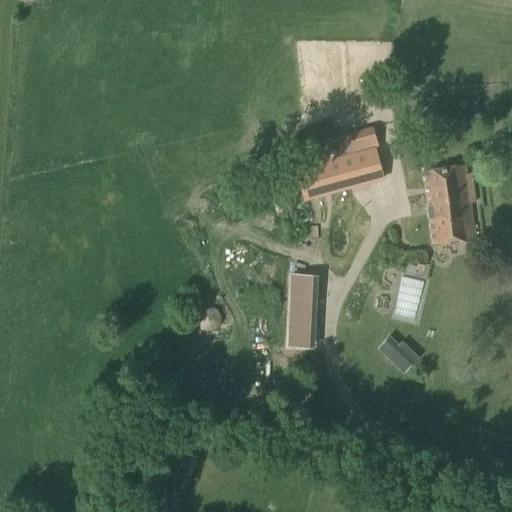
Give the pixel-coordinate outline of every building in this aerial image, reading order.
[(301,190),(378,170),(373,148),(377,147),(372,129),(337,138),(342,154),(295,167),(301,190)] [(428,210),(469,204),(475,203),(471,175),(465,176),(463,166),(423,172),(428,210)] [(404,219),(414,225),(424,209),(413,203),(404,219)] [(469,204),(428,210),(433,246),(474,241),(469,204)] [(370,282),(391,267),(376,246),(355,261),(370,282)] [(318,275),(291,274),(290,298),(317,299),(318,275)] [(407,328),(428,331),(434,291),(413,287),(407,328)] [(228,321),(228,320),(228,319),(228,318),(228,317),(228,316),(227,315),(227,314),(227,313),(226,313),(226,312),(226,311),(225,311),(225,310),(224,310),(224,309),(223,309),(223,308),(222,308),(222,307),(221,307),(220,306),(219,306),(218,305),(217,305),(216,305),(215,305),(215,304),(214,304),(213,304),(212,304),(211,304),(210,304),(209,304),(209,305),(208,305),(207,305),(206,305),(206,306),(205,306),(204,306),(204,307),(203,307),(202,308),(201,308),(201,309),(200,309),(200,310),(199,310),(199,311),(198,312),(198,313),(197,314),(197,315),(197,316),(196,316),(196,317),(196,318),(196,319),(196,320),(196,321),(196,322),(196,323),(196,324),(197,325),(197,326),(197,327),(198,327),(198,328),(198,329),(199,329),(199,330),(200,331),(200,332),(201,332),(202,333),(203,333),(203,334),(204,334),(205,335),(206,335),(207,336),(208,336),(209,336),(210,336),(211,337),(212,337),(213,337),(214,336),(215,336),(216,336),(217,336),(218,336),(218,335),(219,335),(220,335),(220,334),(221,334),(222,333),(223,333),(223,332),(224,332),(224,331),(225,331),(225,330),(226,329),(226,328),(227,327),(227,326),(227,325),(228,325),(228,324),(228,323),(228,322),(228,321)] [(387,335),(375,348),(383,357),(396,344),(387,335)]
